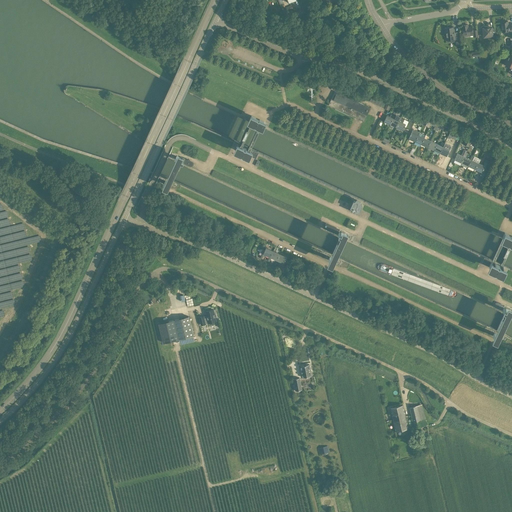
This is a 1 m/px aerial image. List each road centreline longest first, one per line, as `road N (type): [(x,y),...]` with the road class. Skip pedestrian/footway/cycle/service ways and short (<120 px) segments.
road 1 (unclassified): [(511,436),(423,383),(172,268),(145,280),(78,392),(0,462)]
road 2 (tertiary): [(0,410),(65,325),(215,0)]
road 3 (unclassified): [(511,395),(242,262),(122,219)]
road 4 (unclassified): [(511,147),(349,68),(214,21)]
road 5 (residential): [(511,206),(285,104)]
road 6 (unclassified): [(0,421),(68,339),(122,219)]
road 7 (unclassified): [(122,219),(214,21)]
road 8 (track): [(215,152),(217,142),(191,128),(81,92)]
road 9 (primary): [(511,124),(455,96),(398,49)]
